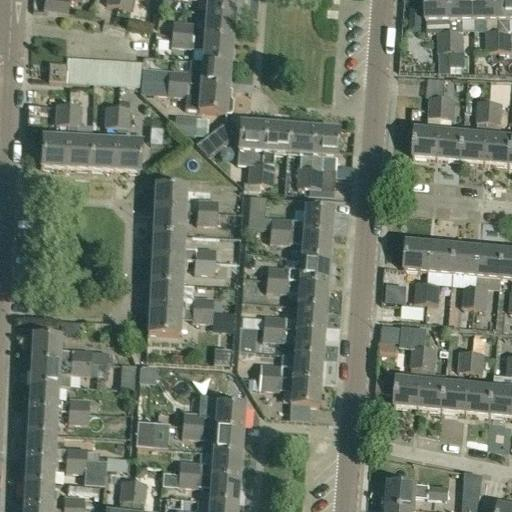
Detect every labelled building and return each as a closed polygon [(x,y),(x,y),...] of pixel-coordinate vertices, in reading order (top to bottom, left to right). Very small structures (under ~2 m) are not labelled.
[(45,0),(44,12),(67,16),(70,1),(69,0),(45,0)] [(106,0),(105,8),(118,10),(119,0),(106,0)] [(119,0),(118,10),(131,12),(133,0),(119,0)] [(206,0),(205,17),(233,19),(234,0),(206,0)] [(425,0),(426,25),(439,25),(439,37),(438,37),(438,57),(451,56),(449,0),(425,0)] [(463,36),(462,37),(462,24),(474,24),(473,0),(449,0),(451,56),(464,56),(463,36)] [(473,0),(474,24),(487,24),(487,36),(486,36),(486,56),(499,56),(498,0),(473,0)] [(511,35),(510,35),(509,23),(511,23),(511,0),(498,0),(499,56),(511,55),(511,35)] [(205,17),(204,41),(231,43),(233,19),(205,17)] [(172,38),(192,40),(193,28),(173,27),(172,38)] [(202,52),(202,65),(230,67),(231,43),(204,41),(192,40),(172,38),(171,49),(202,52)] [(75,85),(77,61),(66,60),(65,67),(64,84),(75,85)] [(75,85),(86,85),(87,61),(77,61),(75,85)] [(86,85),(97,86),(98,62),(87,61),(86,85)] [(97,86),(108,87),(109,63),(98,62),(97,86)] [(108,87),(119,87),(120,63),(109,63),(108,87)] [(119,87),(129,88),(131,64),(120,63),(119,87)] [(141,84),(141,64),(131,64),(129,88),(140,89),(141,84)] [(200,89),(228,91),(230,67),(202,65),(190,64),(189,76),(169,75),(168,86),(188,88),(200,89)] [(48,83),(64,84),(65,67),(49,66),(48,83)] [(168,86),(141,84),(140,89),(139,96),(186,100),(185,112),(198,113),(198,114),(226,116),(226,115),(229,115),(231,113),(232,103),(230,101),(227,101),(228,91),(200,89),(188,88),(168,86)] [(430,102),(427,134),(414,133),(412,161),(436,163),(439,135),(440,135),(442,104),(430,102)] [(450,136),(451,124),(453,125),(455,105),(442,104),(440,135),(439,135),(436,163),(460,165),(463,137),(450,136)] [(484,167),(490,108),(478,107),(476,126),(478,126),(477,138),(463,137),(460,165),(484,167)] [(511,141),(499,140),(500,128),(502,109),(490,108),(484,167),(508,170),(511,141)] [(67,129),(68,110),(56,109),(55,129),(67,129)] [(67,140),(65,173),(89,174),(91,142),(76,141),(77,130),(80,130),(81,111),(68,110),(67,129),(67,140)] [(105,111),(103,131),(116,132),(117,112),(105,111)] [(130,113),(117,112),(116,132),(128,133),(129,133),(130,113)] [(258,195),(259,188),(264,128),(239,126),(236,167),(249,168),(247,186),(243,186),(243,194),(258,195)] [(271,189),(273,157),(286,158),(288,130),(264,128),(259,188),(271,189)] [(308,192),(311,159),(313,132),(288,130),(286,158),(300,159),(299,172),(298,171),(296,191),(308,192)] [(116,132),(116,143),(114,175),(139,177),(140,145),(128,144),(128,133),(116,132)] [(321,173),(322,160),(336,161),(338,134),(313,132),(311,159),(308,192),(308,200),(332,202),(335,174),(321,173)] [(41,171),(65,173),(67,140),(42,139),(41,171)] [(116,143),(91,142),(89,174),(114,175),(116,143)] [(154,188),(153,213),(184,215),(185,190),(154,188)] [(197,205),(197,217),(216,218),(217,206),(197,205)] [(301,237),(301,236),(331,238),(333,213),(303,211),(302,226),(245,222),(245,233),(246,234),(270,235),(290,237),(301,237)] [(183,239),(184,215),(153,213),(152,238),(183,239)] [(216,230),(216,218),(197,217),(196,229),(216,230)] [(289,248),(300,249),(300,260),(329,262),(331,238),(301,236),(301,237),(290,237),(270,235),(269,248),(289,249),(289,248)] [(195,254),(182,253),(183,239),(152,238),(151,262),(182,264),(194,265),(214,265),(215,254),(195,253),(195,254)] [(404,273),(428,275),(431,247),(407,245),(404,273)] [(455,249),(431,247),(428,275),(452,277),(455,249)] [(479,252),(455,249),(452,277),(477,280),(479,252)] [(503,254),(479,252),(477,280),(501,282),(503,254)] [(511,282),(511,254),(503,254),(501,282),(511,282)] [(221,255),(220,289),(241,289),(241,265),(234,265),(235,256),(221,255)] [(300,260),(299,275),(287,274),(287,273),(268,271),(267,283),(286,284),(298,285),(327,287),(329,262),(300,260)] [(181,289),(182,264),(151,262),(149,287),(181,289)] [(214,279),(214,265),(194,265),(194,278),(214,279)] [(285,298),(286,284),(267,283),(266,297),(285,298)] [(325,312),(327,287),(298,285),(296,309),(325,312)] [(193,305),(180,304),(181,289),(149,287),(148,312),(179,313),(192,314),(212,315),(213,302),(193,301),(193,305)] [(415,288),(414,308),(425,309),(427,289),(415,288)] [(440,290),(427,289),(425,309),(438,310),(440,290)] [(463,292),(462,312),(474,313),(475,293),(463,292)] [(488,294),(475,293),(474,313),(486,314),(488,294)] [(296,309),(295,323),(284,322),(284,321),(265,320),(264,332),(294,334),(323,336),(325,312),(296,309)] [(178,338),(179,313),(148,312),(147,336),(178,338)] [(423,323),(423,312),(404,313),(404,324),(423,323)] [(192,314),(192,326),(212,327),(212,315),(192,314)] [(246,319),(247,331),(263,329),(262,317),(246,319)] [(412,352),(424,353),(425,333),(401,331),(399,351),(412,352)] [(263,345),(293,348),(292,358),(322,361),(323,336),(294,334),(264,332),(263,345)] [(71,355),(59,355),(60,340),(31,338),(30,364),(58,365),(91,367),(91,355),(71,354),(71,355)] [(410,372),(422,373),(424,353),(412,352),(410,372)] [(442,415),(445,387),(436,386),(437,374),(435,374),(437,354),(424,353),(422,373),(421,384),(418,413),(442,415)] [(457,376),(470,377),(471,358),(459,357),(457,376)] [(322,361),(292,358),(291,373),(280,372),(280,370),(261,369),(260,381),(291,383),(320,385),(322,361)] [(471,358),(470,377),(483,378),(485,359),(471,358)] [(58,365),(30,364),(29,389),(57,390),(69,391),(70,379),(90,380),(91,367),(58,365)] [(133,393),(134,374),(120,373),(119,393),(133,393)] [(278,395),(290,396),(289,408),(318,410),(320,385),(291,383),(260,381),(259,395),(278,396),(278,395)] [(418,413),(421,384),(384,381),(383,396),(395,398),(394,410),(418,413)] [(466,417),(468,389),(445,387),(442,415),(466,417)] [(69,405),(56,404),(57,390),(29,389),(27,413),(56,415),(69,415),(88,416),(89,404),(69,403),(69,405)] [(466,417),(490,420),(492,391),(468,389),(466,417)] [(490,420),(511,421),(511,393),(492,391),(490,420)] [(203,418),(182,417),(182,429),(214,431),(242,433),(244,408),(216,406),(215,420),(203,419),(203,418)] [(27,413),(26,438),(55,439),(56,415),(27,413)] [(88,416),(69,415),(68,429),(88,430),(88,416)] [(241,457),(242,433),(214,431),(182,429),(181,442),(201,443),(213,444),(212,455),(241,457)] [(152,433),(136,432),(135,450),(151,451),(152,433)] [(26,438),(25,462),(53,464),(57,464),(58,455),(54,455),(55,439),(26,438)] [(86,453),(66,452),(66,464),(85,465),(86,453)] [(210,480),(239,482),(241,457),(212,455),(211,469),(179,467),(178,477),(210,480)] [(25,462),(24,486),(52,488),(53,464),(25,462)] [(85,465),(66,464),(65,477),(85,478),(85,465)] [(210,492),(209,504),(237,505),(239,482),(210,480),(178,477),(177,491),(198,493),(198,492),(210,492)] [(479,500),(482,481),(465,478),(464,499),(479,500)] [(119,504),(131,505),(133,486),(121,485),(119,504)] [(24,486),(22,511),(44,511),(50,511),(52,488),(24,486)] [(142,511),(145,487),(133,486),(131,505),(130,511),(142,511)] [(428,503),(428,502),(448,504),(449,492),(417,490),(417,488),(389,486),(387,511),(402,511),(415,511),(416,502),(428,503)] [(65,501),(63,511),(83,511),(84,502),(65,501)]
